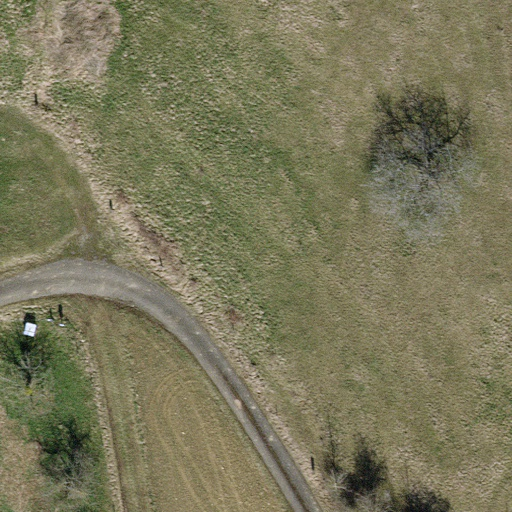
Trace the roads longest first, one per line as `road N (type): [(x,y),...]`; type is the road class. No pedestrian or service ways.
road 1 (track): [(118,278),(200,333),(312,511)]
road 2 (track): [(118,278),(156,511)]
road 3 (track): [(0,138),(58,133),(118,278)]
